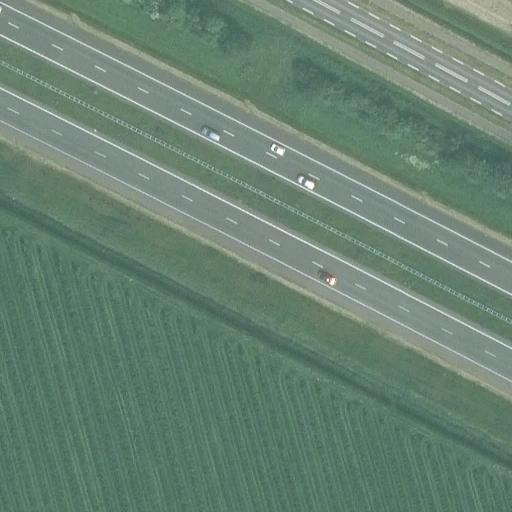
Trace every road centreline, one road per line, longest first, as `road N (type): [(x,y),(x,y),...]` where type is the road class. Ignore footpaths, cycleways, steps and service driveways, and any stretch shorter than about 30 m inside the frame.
road 1 (motorway): [(511,285),(0,14)]
road 2 (motorway): [(0,101),(511,359)]
road 3 (primary): [(511,101),(324,0)]
